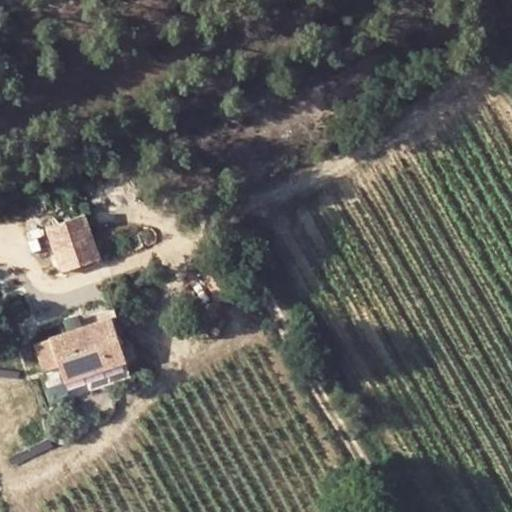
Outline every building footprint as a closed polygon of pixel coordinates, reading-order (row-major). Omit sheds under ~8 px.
[(45,226),(60,272),(96,260),(81,216),(45,226)] [(214,265),(232,295),(241,290),(225,259),(214,265)] [(218,303),(232,295),(214,265),(201,272),(218,303)] [(8,281),(10,294),(22,292),(20,280),(8,281)] [(31,343),(40,369),(59,364),(65,380),(125,359),(111,318),(31,343)]
